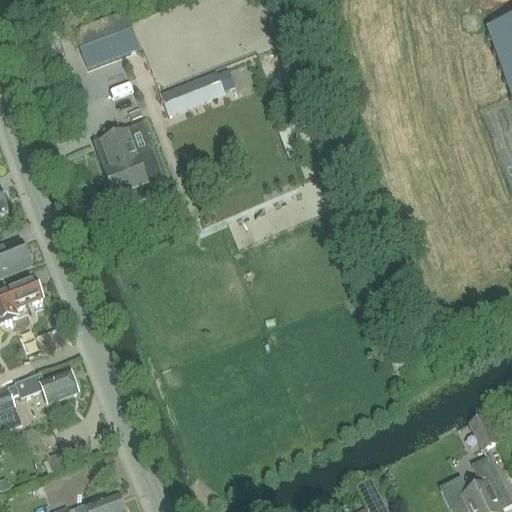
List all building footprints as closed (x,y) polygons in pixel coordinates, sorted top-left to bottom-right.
[(511,22),(487,32),(511,101),(511,22)] [(103,41),(112,64),(142,52),(133,29),(103,41)] [(215,75),(160,98),(170,121),(225,98),(215,75)] [(275,85),(266,88),(273,110),(283,107),(275,85)] [(102,145),(101,145),(111,172),(104,174),(114,201),(116,200),(117,203),(119,207),(124,209),(149,199),(150,195),(148,187),(164,181),(154,155),(137,162),(127,135),(126,136),(102,145)] [(0,217),(8,214),(0,193),(0,217)] [(0,279),(29,268),(21,247),(0,255),(0,279)] [(15,314),(43,303),(35,282),(6,294),(7,298),(0,300),(0,326),(17,320),(15,314)] [(8,393),(0,396),(0,437),(21,429),(11,402),(19,399),(21,404),(42,395),(47,409),(78,397),(69,374),(43,385),(40,378),(7,391),(8,393)] [(487,455),(496,451),(484,424),(474,429),(487,455)] [(504,511),(511,508),(488,461),(471,469),(477,480),(463,486),(461,481),(439,492),(449,511),(504,511)] [(387,511),(373,483),(370,484),(365,483),(364,487),(356,491),(366,511),(387,511)] [(123,511),(118,497),(78,511),(123,511)]
